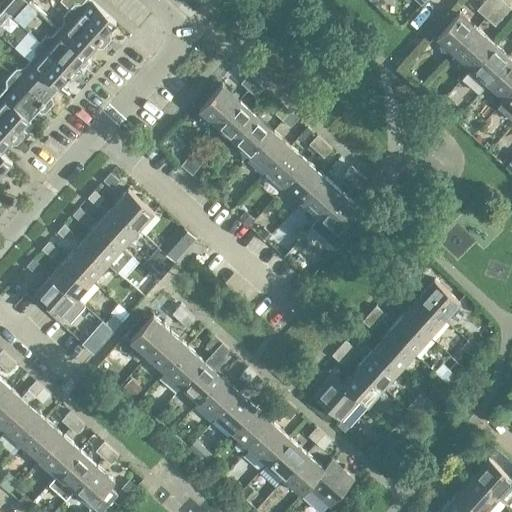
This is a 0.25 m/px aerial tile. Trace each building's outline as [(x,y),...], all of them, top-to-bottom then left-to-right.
[(19,3),(15,0),(11,0),(4,8),(10,14),(19,3)] [(77,6),(72,12),(107,43),(111,39),(111,34),(107,31),(116,21),(92,0),(89,0),(84,5),(77,6)] [(485,16),(499,0),(482,0),(476,8),(485,16)] [(494,24),(510,6),(503,0),(499,0),(485,16),(494,24)] [(0,24),(10,14),(4,8),(0,12),(0,24)] [(435,36),(453,52),(477,26),(459,10),(435,36)] [(107,43),(72,12),(66,18),(67,25),(61,31),(86,54),(95,45),(98,48),(103,48),(107,43)] [(477,26),(453,52),(470,67),(494,41),(477,26)] [(48,38),(43,44),(78,75),(82,71),(82,66),(78,63),(86,54),(61,31),(56,37),(48,38)] [(494,41),(470,67),(462,76),(479,91),(487,82),(511,56),(494,41)] [(78,75),(43,44),(37,50),(38,57),(32,64),(57,86),(66,77),(69,80),(74,80),(78,75)] [(511,57),(511,56),(487,82),(504,98),(511,89),(511,57)] [(19,70),(14,76),(49,107),(53,103),(53,99),(49,95),(57,86),(32,64),(27,70),(19,70)] [(248,89),(257,80),(249,73),(241,82),(248,89)] [(49,107),(14,76),(9,82),(9,89),(3,96),(29,118),(37,109),(41,112),(45,112),(49,107)] [(256,95),(264,86),(257,80),(248,89),(256,95)] [(199,109),(216,124),(240,98),(222,83),(199,109)] [(0,121),(20,140),(24,135),(24,131),(20,127),(29,118),(3,96),(0,99),(0,121)] [(240,98),(216,124),(233,140),(257,114),(240,98)] [(282,119),(291,110),(283,103),(275,112),(282,119)] [(290,126),(298,117),(291,110),(282,119),(290,126)] [(257,114),(233,140),(250,155),(274,129),(257,114)] [(20,140),(0,121),(0,150),(12,161),(0,150),(8,141),(12,144),(16,144),(20,140)] [(274,129),(250,155),(267,170),(291,144),(274,129)] [(317,150),(325,141),(317,134),(309,143),(317,150)] [(324,156),(332,147),(325,141),(317,150),(324,156)] [(291,144),(267,170),(284,186),(308,160),(291,144)] [(0,174),(12,161),(0,150),(0,174)] [(180,164),(191,174),(200,165),(189,155),(180,164)] [(308,160),(284,186),(301,201),(325,175),(308,160)] [(351,180),(359,171),(351,164),(343,174),(351,180)] [(110,171),(104,179),(112,187),(119,179),(110,171)] [(358,187),(366,178),(359,171),(351,180),(358,187)] [(325,175),(301,201),(318,216),(341,190),(325,175)] [(154,211),(127,187),(111,205),(138,229),(154,211)] [(103,197),(95,189),(88,196),(97,204),(103,197)] [(223,189),(216,196),(223,202),(227,198),(227,192),(223,189)] [(341,190),(318,216),(336,232),(359,206),(341,190)] [(138,229),(111,205),(96,222),(123,246),(138,229)] [(88,214),(79,206),(73,213),(82,221),(88,214)] [(239,216),(248,224),(252,218),(244,211),(239,216)] [(123,246),(96,222),(81,239),(108,263),(123,246)] [(73,231),(64,223),(57,230),(66,238),(73,231)] [(265,240),(271,234),(263,227),(258,234),(265,240)] [(108,263),(81,239),(65,255),(92,280),(108,263)] [(49,240),(42,247),(51,255),(58,248),(49,240)] [(175,259),(179,254),(174,249),(169,255),(175,259)] [(92,280),(65,255),(50,272),(77,297),(92,280)] [(33,257),(27,264),(36,272),(42,265),(33,257)] [(163,274),(153,264),(149,268),(160,278),(163,274)] [(415,279),(406,271),(399,278),(408,287),(415,279)] [(77,297),(50,272),(35,290),(62,314),(77,297)] [(408,287),(399,278),(393,285),(402,294),(408,287)] [(460,302),(434,279),(419,296),(445,319),(460,302)] [(445,319),(419,296),(403,313),(429,336),(445,319)] [(180,320),(188,311),(180,304),(172,313),(180,320)] [(385,313),(376,305),(369,313),(378,321),(385,313)] [(187,326),(195,317),(188,311),(180,320),(187,326)] [(378,321),(369,313),(362,320),(371,328),(378,321)] [(429,336),(403,313),(388,330),(414,353),(429,336)] [(131,339),(147,354),(148,355),(171,330),(153,314),(131,339)] [(188,345),(171,330),(148,355),(165,370),(188,345)] [(414,353),(388,330),(373,347),(399,370),(414,353)] [(214,350),(222,341),(214,334),(206,343),(214,350)] [(471,339),(476,343),(481,338),(476,334),(471,339)] [(99,345),(92,339),(86,345),(93,351),(99,345)] [(354,347),(345,339),(338,347),(347,355),(354,347)] [(221,356),(229,347),(222,341),(214,350),(221,356)] [(205,360),(188,345),(165,370),(182,386),(205,360)] [(347,355),(338,347),(332,354),(341,362),(347,355)] [(399,370),(373,347),(357,364),(383,387),(399,370)] [(452,353),(460,361),(465,356),(456,348),(452,353)] [(0,363),(0,364),(9,355),(2,349),(0,351),(0,363)] [(9,371),(17,362),(9,355),(0,364),(9,371)] [(222,375),(205,360),(182,386),(199,401),(222,375)] [(383,387),(357,364),(342,381),(361,399),(368,404),(383,387)] [(248,381),(256,372),(248,365),(240,374),(248,381)] [(255,387),(263,378),(256,372),(248,381),(255,387)] [(361,399),(342,381),(334,374),(314,396),(342,421),(361,399)] [(0,375),(0,398),(12,386),(0,375)] [(239,390),(222,375),(199,401),(217,416),(239,390)] [(35,395),(43,386),(36,379),(28,388),(35,395)] [(12,386),(0,398),(0,423),(5,428),(29,401),(12,386)] [(43,402),(51,393),(43,386),(35,395),(43,402)] [(256,406),(239,390),(217,416),(234,431),(256,406)] [(282,411),(290,402),(282,395),(274,404),(282,411)] [(29,401),(5,428),(22,443),(46,417),(29,401)] [(289,417),(297,408),(290,402),(282,411),(289,417)] [(273,421),(256,406),(234,431),(251,447),(273,421)] [(69,425),(77,416),(70,410),(62,419),(69,425)] [(155,414),(157,417),(158,420),(164,417),(162,411),(155,414)] [(77,432),(85,423),(77,416),(69,425),(77,432)] [(46,417),(22,443),(39,458),(63,432),(46,417)] [(291,436),(278,425),(273,421),(251,447),(268,462),(291,436)] [(316,442),(324,433),(316,426),(308,435),(316,442)] [(63,432),(39,458),(56,473),(80,447),(63,432)] [(323,448),(331,439),(324,433),(316,442),(323,448)] [(308,451),(294,439),(291,436),(268,462),(285,477),(308,451)] [(103,456),(111,447),(104,440),(96,449),(103,456)] [(80,447),(56,473),(48,482),(65,498),(73,489),(97,462),(80,447)] [(111,463),(119,454),(111,447),(103,456),(111,463)] [(324,466),(309,453),(308,451),(285,477),(302,493),(308,486),(307,486),(324,466)] [(511,477),(488,456),(472,473),(498,496),(507,504),(511,498),(511,477)] [(331,458),(324,466),(307,486),(308,486),(330,506),(354,479),(331,458)] [(97,462),(73,489),(91,505),(115,478),(97,462)] [(0,481),(0,483),(10,492),(19,482),(8,472),(0,481)] [(124,495),(135,482),(126,473),(114,486),(124,495)] [(483,511),(498,496),(472,473),(456,490),(480,511),(483,511)] [(480,511),(456,490),(441,507),(446,511),(480,511)]
